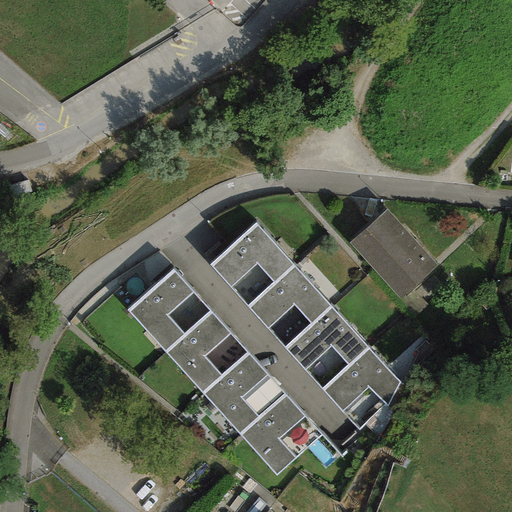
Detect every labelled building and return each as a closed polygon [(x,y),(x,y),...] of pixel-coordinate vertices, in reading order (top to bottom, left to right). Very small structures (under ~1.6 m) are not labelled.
[(437,266),(387,211),(350,244),(400,298),(437,266)] [(293,266),(255,224),(209,265),(246,307),(293,266)] [(330,308),(293,266),(246,307),(285,349),(330,308)] [(210,312),(172,269),(127,310),(164,352),(210,312)] [(368,349),(330,308),(285,349),(323,391),(368,349)] [(248,353),(210,312),(164,352),(202,394),(248,353)] [(399,382),(368,349),(323,391),(359,430),(384,403),(388,407),(399,382)] [(285,395),(248,353),(202,394),(240,436),(285,395)] [(321,435),(285,395),(240,436),(276,476),(321,435)]
